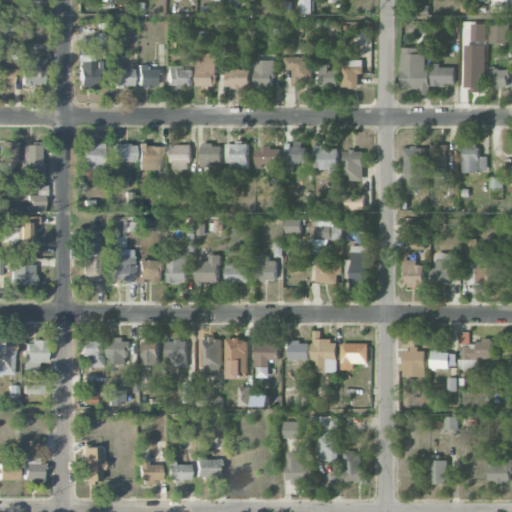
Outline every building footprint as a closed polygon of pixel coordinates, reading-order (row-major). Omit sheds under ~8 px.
[(238,0),(226,0),(226,8),(239,8),(238,0)] [(311,0),(299,0),(300,14),(312,13),(311,0)] [(487,45),(465,45),(464,90),(486,91),(487,45)] [(426,53),(418,53),(418,48),(402,48),(401,88),(421,88),(421,94),(430,94),(430,69),(426,69),(426,53)] [(216,54),(197,53),(196,86),(216,86),(216,54)] [(96,55),(80,55),(80,87),(96,87),(96,55)] [(312,81),(312,57),(285,57),(285,70),(293,70),(293,87),(305,87),(304,81),(312,81)] [(45,86),(45,59),(22,59),(22,85),(45,86)] [(273,90),(274,60),(255,60),(255,89),(273,90)] [(359,73),(363,73),(363,60),(343,60),(344,88),(359,87),(359,73)] [(146,69),(146,65),(138,65),(138,86),(156,86),(156,69),(146,69)] [(455,85),(456,66),(432,65),(431,85),(455,85)] [(167,86),(191,87),(191,67),(168,67),(167,86)] [(0,86),(13,86),(13,68),(0,68),(0,86)] [(508,86),(508,68),(490,69),(491,87),(508,86)] [(132,87),(132,70),(109,69),(109,86),(132,87)] [(226,87),(250,88),(250,69),(227,69),(226,87)] [(16,142),(0,142),(0,186),(16,187),(16,142)] [(83,169),(102,170),(103,144),(83,143),(83,169)] [(135,145),(113,144),(113,162),(135,162),(135,145)] [(202,144),(201,166),(211,167),(211,163),(222,163),(222,144),(202,144)] [(248,168),(248,144),(227,144),(228,169),(248,168)] [(431,176),(447,177),(448,145),(432,144),(431,176)] [(463,172),(488,172),(488,156),(479,156),(479,144),(463,145),(463,172)] [(42,184),(42,145),(22,146),(23,185),(42,184)] [(162,146),(138,145),(138,170),(162,171),(162,146)] [(191,145),(171,145),(171,168),(190,169),(191,145)] [(308,162),(308,147),(288,146),(287,161),(308,162)] [(256,168),(266,168),(266,164),(281,164),(280,147),(255,148),(256,168)] [(339,147),(315,147),(314,164),(321,164),(320,169),(338,170),(339,147)] [(403,147),(402,194),(423,195),(424,147),(403,147)] [(363,181),(364,151),(344,150),(343,176),(350,176),(350,180),(363,181)] [(503,177),(490,177),(490,190),(502,190),(503,177)] [(179,178),(180,193),(195,193),(194,178),(179,178)] [(365,209),(364,194),(346,195),(346,210),(365,209)] [(44,196),(29,196),(29,211),(44,211),(44,196)] [(38,217),(28,217),(28,223),(19,223),(18,238),(37,239),(38,217)] [(337,218),(314,218),(314,240),(308,240),(308,258),(326,258),(326,239),(341,240),(341,226),(336,226),(337,218)] [(285,219),(284,232),(301,232),(302,219),(285,219)] [(425,235),(412,235),(412,248),(425,249),(425,235)] [(100,236),(84,236),(83,280),(99,281),(100,236)] [(349,293),(366,294),(368,246),(350,246),(349,293)] [(133,250),(109,250),(109,282),(133,282),(133,250)] [(458,284),(459,253),(437,253),(436,284),(458,284)] [(276,260),(268,260),(268,254),(256,254),(257,281),(277,280),(276,260)] [(209,261),(197,261),(196,282),(219,283),(220,255),(209,255),(209,261)] [(468,264),(468,285),(499,284),(498,266),(487,266),(487,256),(474,256),(474,264),(468,264)] [(167,281),(186,282),(187,259),(168,259),(167,281)] [(161,282),(162,260),(138,260),(138,281),(161,282)] [(405,260),(404,287),(425,287),(426,265),(417,264),(417,260),(405,260)] [(249,282),(249,266),(234,266),(234,262),(225,262),(226,283),(249,282)] [(316,283),(340,283),(340,262),(317,262),(316,283)] [(11,285),(35,285),(35,264),(7,263),(7,272),(11,272),(11,285)] [(314,376),(338,375),(337,340),(321,340),(321,330),(313,331),(314,376)] [(497,357),(497,340),(470,341),(470,332),(461,332),(462,360),(459,360),(459,370),(478,369),(478,357),(497,357)] [(0,375),(13,376),(14,339),(0,338),(0,375)] [(187,338),(168,339),(169,368),(188,367),(187,338)] [(203,338),(202,374),(221,375),(222,338),(203,338)] [(109,339),(108,364),(128,364),(128,339),(109,339)] [(247,374),(248,339),(227,339),(226,374),(247,374)] [(102,368),(102,340),(81,340),(81,356),(85,356),(85,368),(102,368)] [(46,363),(46,341),(24,341),(24,369),(38,370),(38,363),(46,363)] [(143,365),(159,365),(158,341),(143,341),(143,365)] [(310,342),(290,341),(289,359),(309,360),(310,342)] [(369,343),(342,343),(341,370),(355,370),(355,363),(368,363),(369,343)] [(270,366),(270,360),(279,360),(279,344),(255,344),(255,366),(270,366)] [(426,376),(427,349),(404,349),(404,376),(426,376)] [(457,352),(432,351),(432,367),(456,368),(457,352)] [(194,382),(183,382),(183,403),(195,403),(194,382)] [(23,394),(43,394),(43,385),(24,385),(23,394)] [(239,406),(250,406),(250,386),(239,386),(239,406)] [(108,388),(108,406),(123,406),(124,388),(108,388)] [(222,408),(222,396),(214,396),(215,390),(198,389),(197,407),(222,408)] [(445,429),(457,429),(458,417),(446,416),(445,429)] [(338,430),(339,417),(320,417),(320,429),(338,430)] [(339,432),(319,433),(320,461),(339,460),(339,432)] [(102,448),(83,447),(82,483),(101,483),(102,448)] [(301,452),(288,452),(288,480),(313,480),(313,464),(302,464),(301,452)] [(347,482),(362,482),(361,452),(346,452),(347,482)] [(24,481),(42,481),(41,457),(24,458),(24,481)] [(448,457),(431,457),(430,484),(447,484),(448,457)] [(196,458),(195,477),(217,478),(217,459),(196,458)] [(138,483),(152,482),(152,481),(160,481),(160,465),(147,465),(147,460),(138,460),(138,483)] [(511,460),(489,460),(489,482),(511,482),(511,472),(511,471),(511,460)] [(15,463),(0,463),(0,480),(16,480),(15,463)] [(189,482),(190,463),(167,463),(167,481),(189,482)]
